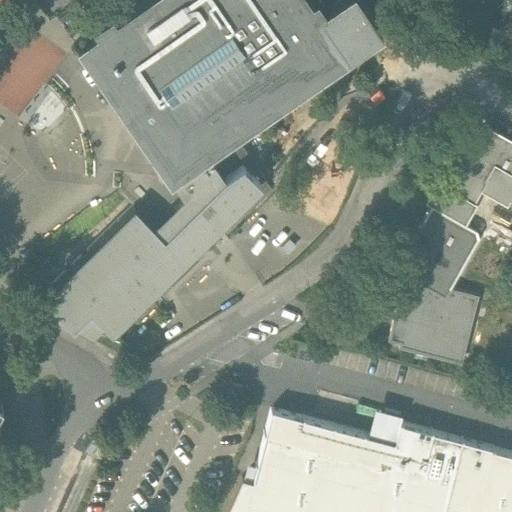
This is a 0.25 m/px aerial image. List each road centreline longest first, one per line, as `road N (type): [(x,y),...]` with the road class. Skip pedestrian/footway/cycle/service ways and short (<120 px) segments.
road 1 (residential): [(101,404),(330,263),(355,233),(442,58)]
road 2 (residential): [(0,320),(75,365),(101,404)]
road 3 (residential): [(32,511),(63,445),(101,404)]
